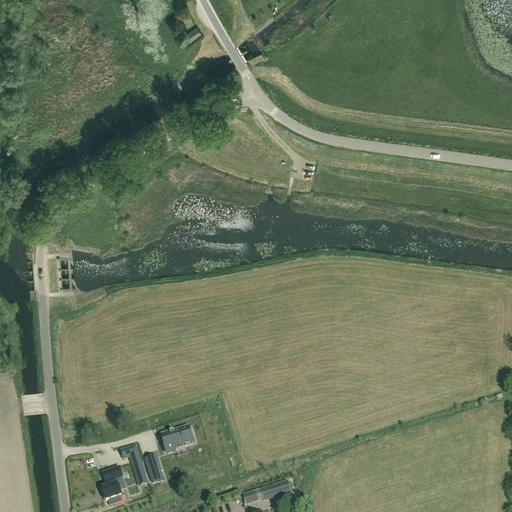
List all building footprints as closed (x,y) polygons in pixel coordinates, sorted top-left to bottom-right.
[(202,34),(197,27),(190,32),(184,36),(189,43),(202,34)] [(187,447),(196,443),(194,439),(195,439),(192,432),(191,429),(190,429),(187,424),(163,433),(166,441),(165,441),(169,451),(172,450),(176,449),(176,448),(177,448),(177,447),(186,444),(187,447)] [(138,480),(146,478),(138,454),(130,457),(138,480)] [(145,461),(148,473),(152,484),(163,480),(160,469),(156,457),(145,461)] [(287,482),(242,496),(246,506),(263,500),(264,503),(291,494),(287,482)] [(120,493),(125,491),(123,483),(117,485),(102,490),(106,502),(121,497),(120,493)]
